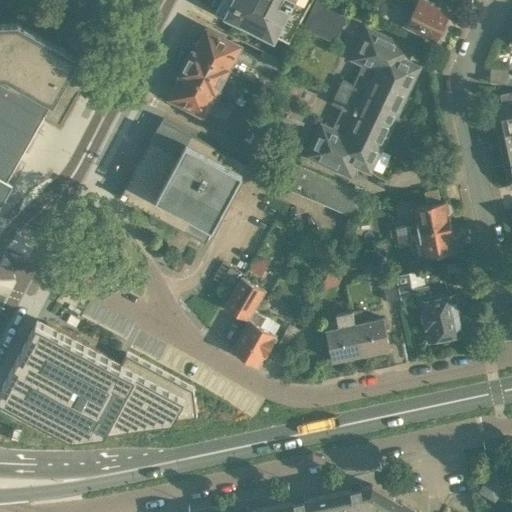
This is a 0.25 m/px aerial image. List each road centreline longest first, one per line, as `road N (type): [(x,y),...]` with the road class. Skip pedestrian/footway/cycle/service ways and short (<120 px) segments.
road 1 (residential): [(510,362),(365,392),(288,392),(202,350),(122,236),(61,191)]
road 2 (residential): [(68,511),(481,423),(511,425)]
road 3 (residential): [(510,362),(456,83),(496,0)]
road 4 (primary): [(202,456),(511,389)]
road 5 (residential): [(61,191),(163,0)]
road 6 (primary): [(4,496),(73,489),(202,456)]
road 7 (primary): [(202,456),(0,464)]
